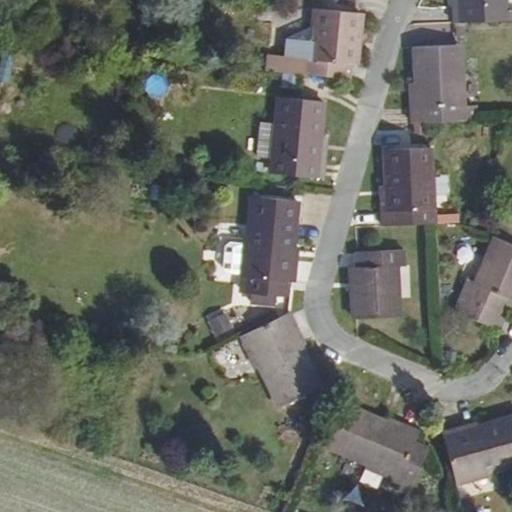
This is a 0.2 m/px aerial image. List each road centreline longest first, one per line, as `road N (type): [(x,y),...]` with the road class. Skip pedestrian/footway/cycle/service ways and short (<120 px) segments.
road 1 (residential): [(511,351),(454,387),(334,347),(311,322),(407,0)]
road 2 (track): [(204,511),(0,440)]
